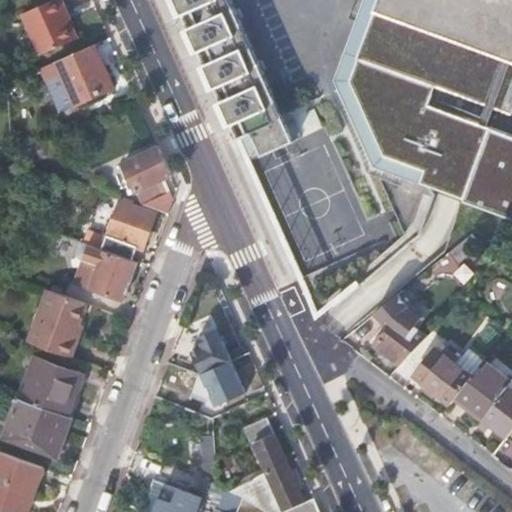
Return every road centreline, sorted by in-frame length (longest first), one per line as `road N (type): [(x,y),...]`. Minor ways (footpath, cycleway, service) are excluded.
road 1 (unclassified): [(91,511),(216,195)]
road 2 (residential): [(511,484),(331,351),(278,328)]
road 3 (tertiary): [(131,0),(216,195)]
road 4 (tertiary): [(278,328),(364,511)]
road 5 (tertiary): [(216,195),(278,328)]
